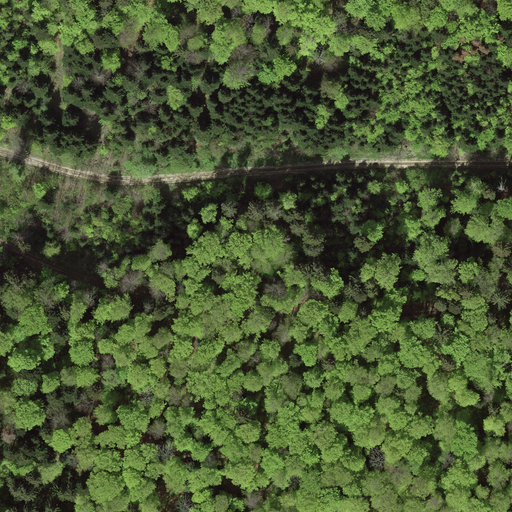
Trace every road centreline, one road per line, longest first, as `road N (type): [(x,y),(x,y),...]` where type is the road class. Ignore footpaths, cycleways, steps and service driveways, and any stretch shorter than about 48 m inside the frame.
road 1 (track): [(0,238),(66,268),(261,318),(511,301)]
road 2 (track): [(0,151),(90,175),(161,177),(511,161)]
